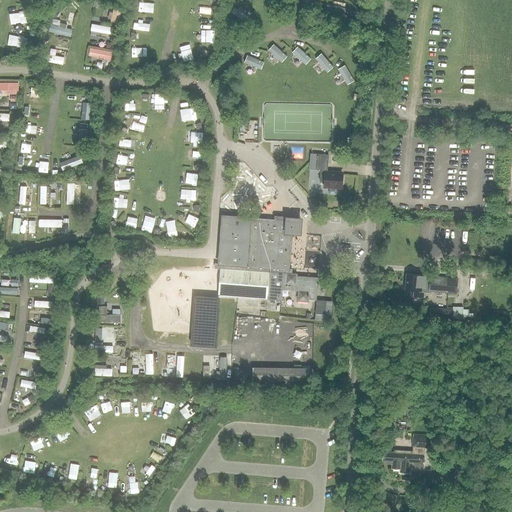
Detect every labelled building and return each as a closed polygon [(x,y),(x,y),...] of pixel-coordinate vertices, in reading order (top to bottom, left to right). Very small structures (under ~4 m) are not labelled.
[(202,3),(202,12),(212,12),(213,3),(202,3)] [(240,3),(238,9),(233,7),(230,13),(249,22),(254,10),(240,3)] [(323,5),(323,15),(346,17),(347,7),(323,5)] [(109,21),(118,24),(122,9),(114,6),(109,21)] [(24,10),(9,14),(12,25),(27,21),(24,10)] [(74,21),(76,13),(70,11),(68,20),(74,21)] [(71,37),(73,28),(51,22),(48,31),(71,37)] [(89,33),(110,36),(111,27),(91,23),(89,33)] [(16,30),(10,39),(22,47),(28,39),(16,30)] [(240,42),(231,37),(226,44),(235,50),(240,42)] [(267,49),(280,61),(286,55),(274,43),(267,49)] [(291,52),(305,64),(311,58),(297,45),(291,52)] [(112,51),(88,47),(87,56),(110,60),(112,51)] [(184,60),(192,61),(193,50),(186,49),(184,60)] [(127,51),(127,62),(138,62),(138,51),(127,51)] [(321,52),(314,58),(327,72),(333,66),(321,52)] [(258,69),(262,60),(246,54),(243,62),(258,69)] [(346,64),(338,67),(345,85),(353,81),(346,64)] [(0,81),(0,90),(5,90),(5,94),(17,93),(17,81),(0,81)] [(88,120),(90,103),(82,102),(80,119),(88,120)] [(0,112),(0,120),(9,120),(9,113),(0,112)] [(62,169),(84,163),(82,154),(59,161),(62,169)] [(324,186),(341,188),(341,174),(326,173),(328,155),(316,154),(314,170),(320,170),(319,181),(324,182),(324,186)] [(114,155),(113,163),(128,166),(130,158),(114,155)] [(20,185),(18,203),(25,204),(27,186),(20,185)] [(40,185),(39,203),(46,204),(46,192),(49,192),(50,185),(40,185)] [(64,204),(76,205),(76,191),(65,191),(64,204)] [(112,206),(124,208),(125,197),(113,195),(112,206)] [(32,233),(30,223),(27,224),(25,214),(15,216),(19,235),(32,233)] [(290,269),(288,269),(291,233),(301,234),(302,218),(285,217),(284,221),(274,220),(250,218),(222,216),(219,264),(214,264),(214,268),(219,269),(217,296),(267,299),(267,300),(281,301),(282,290),(298,291),(297,301),(308,302),(308,300),(316,300),(315,314),(325,315),(326,301),(316,300),(318,278),(296,276),(296,274),(290,274),(290,269)] [(29,274),(28,281),(53,282),(53,275),(29,274)] [(423,298),(425,275),(406,274),(405,290),(413,291),(413,297),(423,298)] [(428,292),(456,294),(457,278),(429,276),(428,292)] [(190,296),(188,346),(215,347),(217,297),(190,296)] [(99,305),(99,321),(121,322),(121,314),(107,314),(107,305),(99,305)] [(463,307),(452,306),(452,309),(429,307),(429,316),(462,319),(462,318),(469,318),(469,310),(463,309),(463,307)] [(0,309),(0,315),(11,317),(12,311),(0,309)] [(153,353),(144,353),(145,374),(153,373),(153,353)] [(95,375),(112,375),(112,367),(107,367),(107,364),(95,364),(95,375)] [(313,368),(252,367),(252,389),(312,390),(313,368)] [(21,378),(20,386),(36,388),(37,381),(21,378)] [(85,421),(94,416),(90,408),(80,412),(85,421)] [(423,467),(424,448),(429,449),(430,435),(413,434),(412,451),(394,450),(394,452),(382,452),(382,462),(385,462),(385,465),(391,465),(391,469),(399,469),(399,473),(409,474),(409,466),(423,467)] [(446,473),(428,471),(427,483),(445,484),(446,473)] [(412,485),(420,485),(421,473),(413,473),(412,485)] [(446,483),(454,483),(454,473),(446,473),(446,483)]
